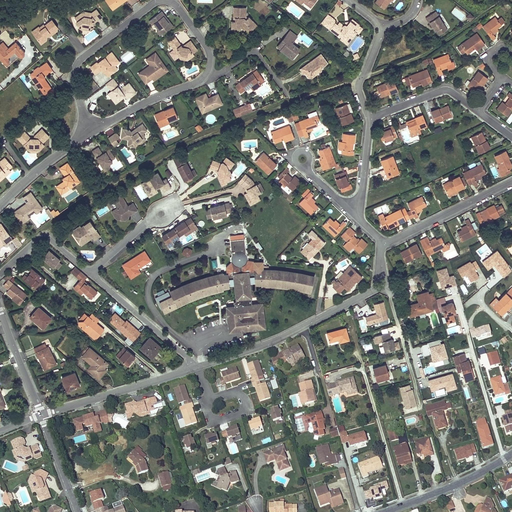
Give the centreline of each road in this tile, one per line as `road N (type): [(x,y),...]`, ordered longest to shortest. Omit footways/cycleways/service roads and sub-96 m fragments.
road 1 (residential): [(381,244),(377,286),(198,367)]
road 2 (unknown): [(453,292),(505,459)]
road 3 (residential): [(85,129),(73,72),(79,55),(156,0)]
road 4 (residential): [(198,367),(41,414)]
road 5 (unknown): [(401,505),(362,365)]
road 6 (residential): [(511,180),(381,244)]
road 7 (residential): [(90,274),(198,367)]
road 8 (residential): [(511,454),(385,511)]
road 9 (residential): [(206,71),(85,129)]
road 10 (unknown): [(378,280),(419,404)]
road 11 (residential): [(368,117),(442,88),(479,111)]
